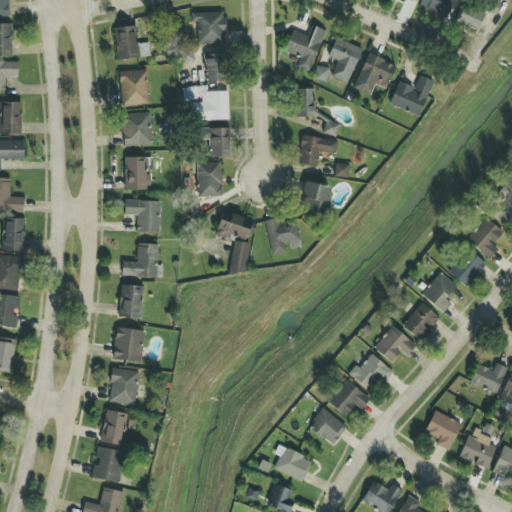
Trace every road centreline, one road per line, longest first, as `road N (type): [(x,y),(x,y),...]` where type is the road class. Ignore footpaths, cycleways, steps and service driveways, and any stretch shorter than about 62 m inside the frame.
road 1 (secondary): [(42,0),(55,87),(55,288),(13,511)]
road 2 (secondary): [(46,511),(70,410),(87,275),(88,139),(74,0)]
road 3 (residential): [(46,18),(142,0),(402,31),(471,61)]
road 4 (residential): [(326,511),(353,466),(511,283)]
road 5 (residential): [(259,0),(266,183)]
road 6 (residential): [(381,435),(508,511)]
